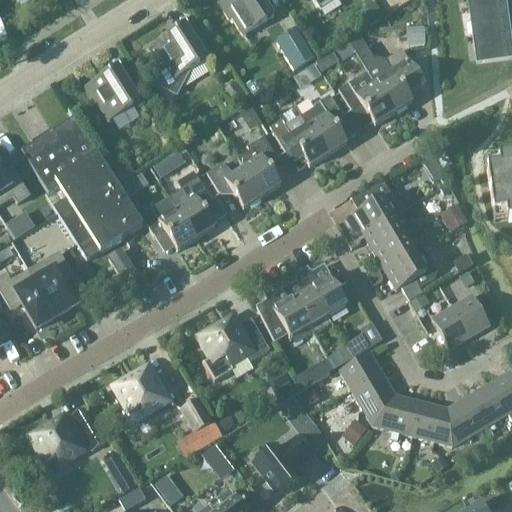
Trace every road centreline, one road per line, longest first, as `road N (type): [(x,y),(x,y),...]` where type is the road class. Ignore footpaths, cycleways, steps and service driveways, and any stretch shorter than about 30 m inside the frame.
road 1 (residential): [(0,411),(321,223)]
road 2 (residential): [(498,352),(437,387),(410,377),(321,223)]
road 3 (residential): [(0,98),(154,0)]
road 4 (residential): [(321,223),(324,200),(437,130)]
